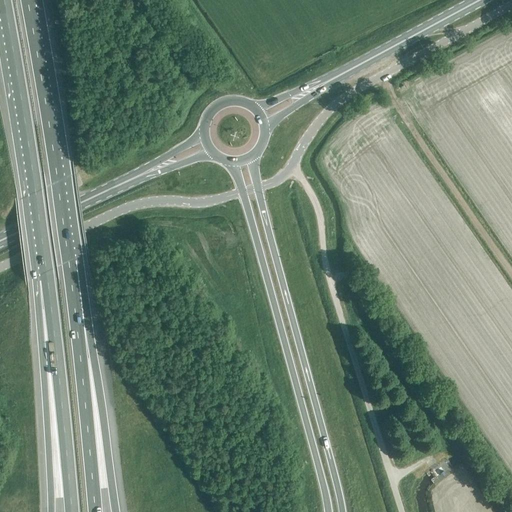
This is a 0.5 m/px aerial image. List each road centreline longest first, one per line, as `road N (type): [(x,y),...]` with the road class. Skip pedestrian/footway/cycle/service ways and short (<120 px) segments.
road 1 (unclassified): [(402,511),(323,259),(317,207),(290,168)]
road 2 (motorway): [(342,511),(257,187)]
road 3 (motorway): [(242,192),(328,511)]
road 4 (motorway): [(74,308),(26,0)]
road 5 (motorway): [(3,0),(46,278)]
road 6 (unclassified): [(290,168),(335,104),(511,4)]
road 7 (track): [(510,511),(364,298)]
road 8 (unclassified): [(0,267),(129,206),(242,192)]
road 9 (track): [(511,274),(379,77)]
road 10 (motorway): [(46,278),(70,511)]
road 11 (motorway): [(46,278),(50,511)]
road 12 (primary): [(0,244),(212,152)]
road 13 (primary): [(203,132),(0,237)]
road 14 (motorway): [(114,511),(74,308)]
road 15 (motorway): [(94,511),(74,308)]
road 16 (primary): [(479,0),(322,84)]
